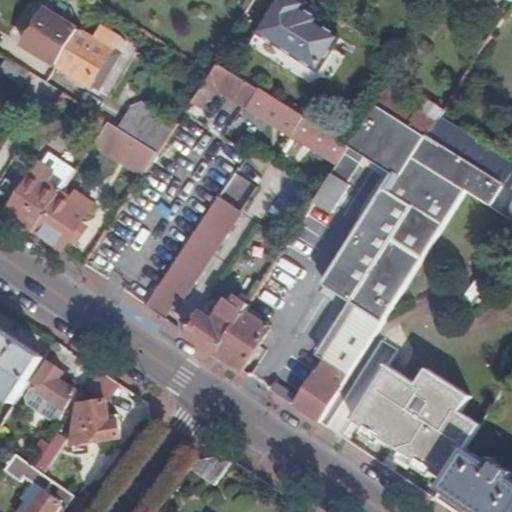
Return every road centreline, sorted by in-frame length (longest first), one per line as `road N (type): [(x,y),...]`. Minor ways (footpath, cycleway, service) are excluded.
road 1 (secondary): [(210,395),(0,255)]
road 2 (secondary): [(383,511),(210,395)]
road 3 (residential): [(126,511),(210,395)]
